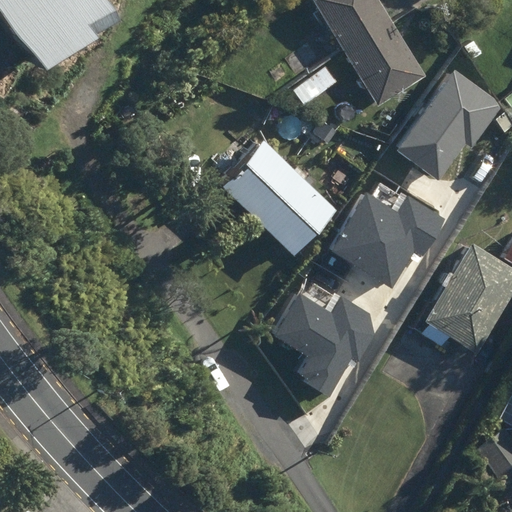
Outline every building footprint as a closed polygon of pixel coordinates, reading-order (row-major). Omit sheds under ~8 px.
[(0,0),(0,6),(43,72),(98,37),(95,33),(117,19),(104,0),(0,0)] [(332,52),(368,107),(415,77),(364,0),(298,0),(317,28),(299,40),(302,44),(275,62),(301,100),(325,83),(313,65),(332,52)] [(202,188),(279,258),(323,210),(290,180),(295,176),(284,166),(280,170),(247,139),(202,188)] [(436,338),(465,355),(509,282),(511,283),(511,234),(509,233),(492,260),(510,270),(508,274),(457,242),(438,275),(434,272),(426,286),(430,288),(409,323),(416,328),(412,336),(430,346),(436,338)] [(299,317),(335,368),(388,332),(362,293),(370,288),(353,264),(345,269),(332,250),(285,282),(306,312),(299,317)] [(395,348),(429,369),(437,357),(403,335),(395,348)] [(511,371),(510,376),(511,376),(511,379),(489,421),(501,427),(495,436),(511,445),(511,371)] [(511,459),(489,431),(465,450),(494,488),(511,474),(511,459)]
